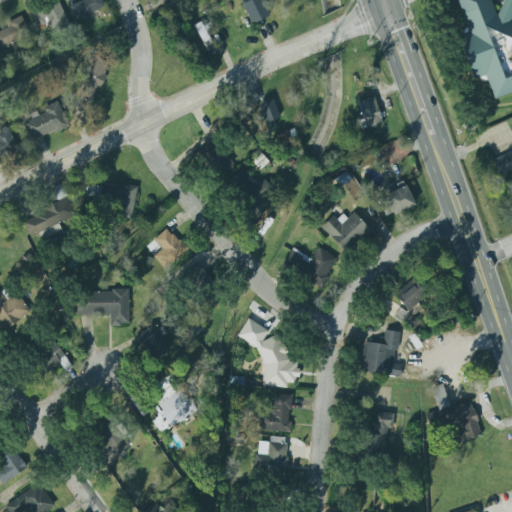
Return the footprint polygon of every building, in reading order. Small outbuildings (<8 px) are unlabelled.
[(55,0),(31,11),(37,24),(48,19),(55,33),(71,26),(59,0),(55,0)] [(100,0),(104,7),(76,20),(69,7),(83,0),(100,0)] [(268,17),(259,0),(250,0),(241,5),(250,25),(268,17)] [(497,97),(511,91),(511,0),(506,0),(510,10),(497,14),(491,0),(460,0),(472,33),(466,35),(481,78),(489,75),(497,97)] [(0,29),(0,42),(4,50),(33,35),(25,18),(0,29)] [(195,25),(202,47),(213,44),(206,22),(195,25)] [(94,57),(107,63),(101,76),(103,77),(99,86),(96,85),(86,107),(76,102),(82,88),(80,86),(94,57)] [(357,103),(373,98),(382,125),(366,130),(357,103)] [(257,106),(272,100),(279,119),(272,121),(275,129),(267,132),(257,106)] [(44,113),(42,108),(57,101),(69,127),(54,134),(53,132),(30,143),(21,124),(44,113)] [(230,131),(222,121),(211,129),(219,139),(230,131)] [(0,131),(1,131),(0,128),(5,126),(7,129),(8,129),(18,151),(0,158),(0,131)] [(200,152),(218,178),(236,166),(218,140),(200,152)] [(511,152),(495,159),(502,175),(511,170),(511,152)] [(282,196),(266,179),(257,188),(242,171),(230,183),(261,216),(282,196)] [(141,188),(123,183),(122,188),(96,181),(91,199),(124,209),(122,217),(131,220),(141,188)] [(23,223),(34,217),(32,214),(55,203),(49,190),(61,184),(77,216),(29,238),(23,223)] [(421,204),(409,184),(387,197),(395,210),(399,217),(421,204)] [(325,227),(346,253),(372,231),(357,212),(349,219),(343,212),(325,227)] [(164,269),(188,251),(171,227),(155,239),(163,250),(154,256),(164,269)] [(321,289),(339,260),(320,248),(312,260),(295,249),(284,266),(321,289)] [(179,272),(199,292),(213,278),(193,258),(179,272)] [(399,294),(411,310),(429,296),(417,280),(399,294)] [(119,327),(119,324),(127,324),(127,289),(111,289),(111,291),(74,292),(75,315),(110,315),(110,327),(119,327)] [(0,324),(4,330),(30,313),(17,294),(6,302),(0,292),(0,324)] [(262,387),(287,388),(290,383),(296,383),(302,372),(302,368),(291,362),(292,349),(282,344),(282,338),(267,337),(271,331),(249,319),(239,338),(257,348),(265,349),(262,387)] [(138,333),(142,345),(150,342),(156,359),(173,352),(163,324),(138,333)] [(402,377),(403,365),(397,365),(400,332),(385,331),(384,345),(366,343),(363,373),(402,377)] [(53,368),(69,358),(58,341),(42,352),(53,368)] [(127,396),(139,388),(142,394),(146,391),(153,401),(158,398),(150,386),(171,372),(196,411),(166,431),(165,429),(158,433),(151,422),(157,418),(156,416),(157,415),(153,409),(141,417),(127,396)] [(424,415),(437,411),(430,389),(441,385),(448,408),(469,402),(471,410),(473,409),(477,423),(475,423),(479,436),(454,444),(450,431),(460,429),(457,420),(428,428),(424,415)] [(268,431),(293,434),(294,423),(291,423),(294,396),(272,394),(268,431)] [(388,452),(389,428),(394,428),(395,413),(375,413),(374,451),(388,452)] [(113,459),(132,448),(113,416),(94,427),(113,459)] [(291,445),(258,442),(255,474),(288,477),(291,445)] [(0,460),(5,469),(0,472),(0,477),(5,485),(29,469),(14,446),(0,454),(0,460)] [(6,511),(2,506),(37,481),(53,505),(43,511),(32,511),(28,506),(19,511),(6,511)] [(154,503),(141,511),(167,511),(164,507),(159,511),(154,503)]
